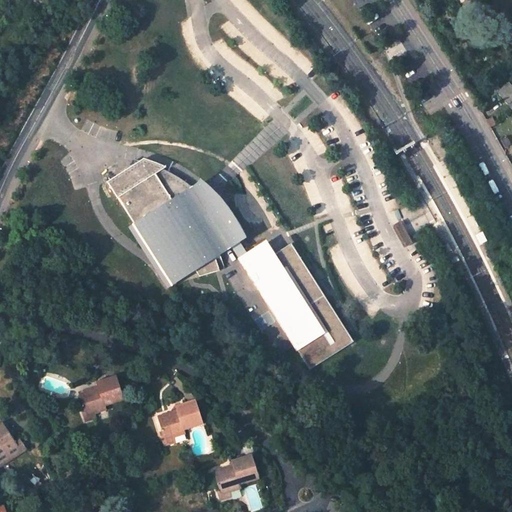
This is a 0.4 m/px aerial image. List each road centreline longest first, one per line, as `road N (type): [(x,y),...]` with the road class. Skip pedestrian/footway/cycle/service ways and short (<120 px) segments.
road 1 (residential): [(298,483),(268,443),(181,366),(0,314)]
road 2 (unclassified): [(392,0),(511,198)]
road 3 (tertiary): [(0,187),(99,0)]
